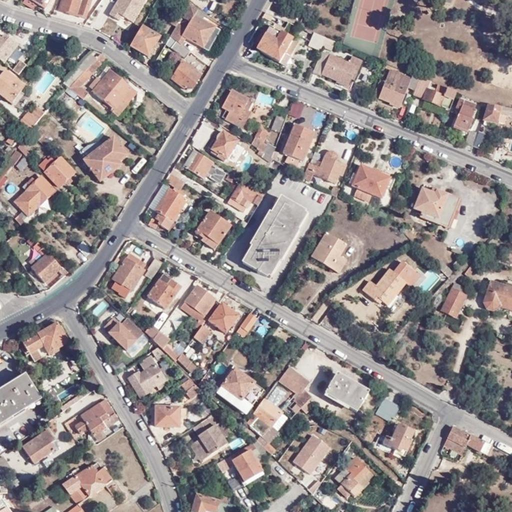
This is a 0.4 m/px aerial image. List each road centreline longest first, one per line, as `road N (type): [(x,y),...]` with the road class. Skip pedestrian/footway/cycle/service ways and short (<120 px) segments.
road 1 (residential): [(124,222),(444,411)]
road 2 (residential): [(226,58),(511,181)]
road 3 (residential): [(58,300),(140,435),(171,511)]
road 4 (residential): [(0,10),(115,53),(191,113)]
road 5 (secondary): [(124,222),(191,113)]
